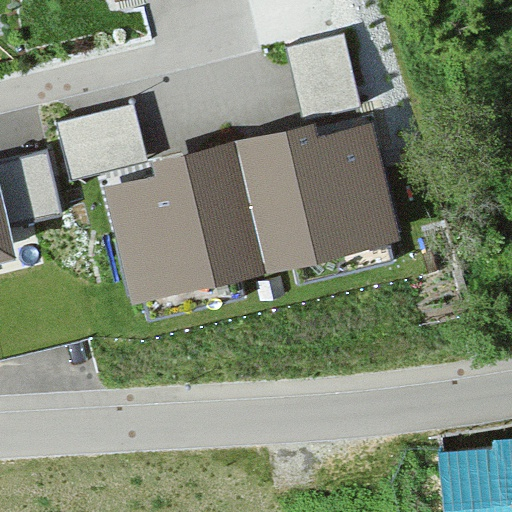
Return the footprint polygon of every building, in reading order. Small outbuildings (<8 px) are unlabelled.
[(286,34),(303,106),(361,91),(344,20),(286,34)] [(137,94),(60,103),(67,161),(144,152),(137,94)] [(314,132),(309,115),(160,152),(164,167),(110,181),(137,286),(394,221),(368,119),(314,132)] [(0,185),(0,238),(13,235),(0,185)] [(511,511),(511,435),(450,442),(457,511),(511,511)]
